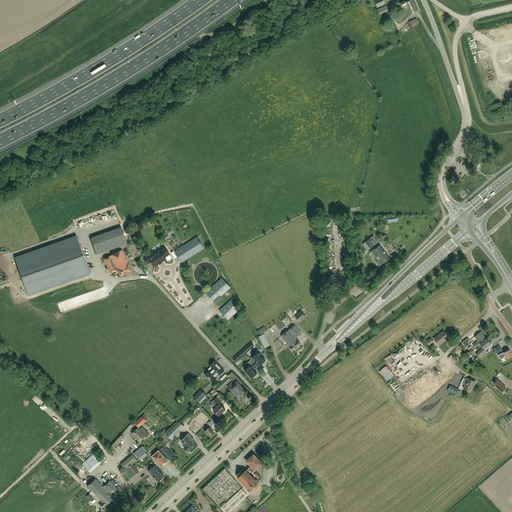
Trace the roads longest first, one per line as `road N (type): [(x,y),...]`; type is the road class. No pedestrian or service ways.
road 1 (motorway): [(0,140),(132,68),(230,0)]
road 2 (motorway): [(200,0),(110,61),(0,120)]
road 3 (secondary): [(157,511),(326,353)]
road 4 (unclassified): [(0,498),(77,425),(107,454),(140,511)]
road 5 (tertiary): [(442,189),(442,170),(465,120),(423,0)]
road 6 (secondary): [(458,219),(338,341)]
road 7 (secondary): [(338,341),(468,230)]
road 8 (unclassified): [(326,353),(318,343),(326,316),(365,281),(368,251)]
